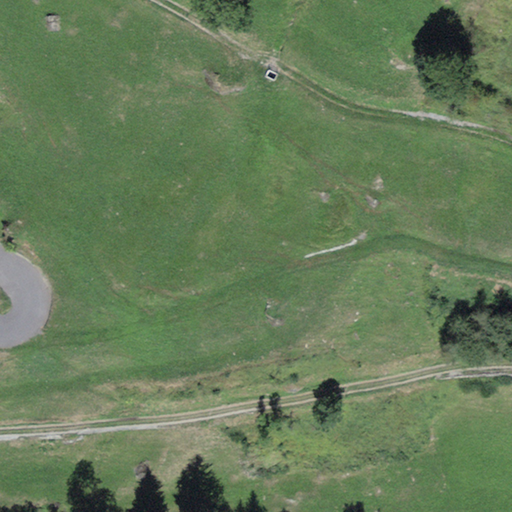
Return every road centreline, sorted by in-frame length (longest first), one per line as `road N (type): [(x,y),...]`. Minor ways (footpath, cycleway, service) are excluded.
road 1 (track): [(0,435),(132,426),(421,373),(511,368)]
road 2 (track): [(511,146),(333,99),(151,0)]
